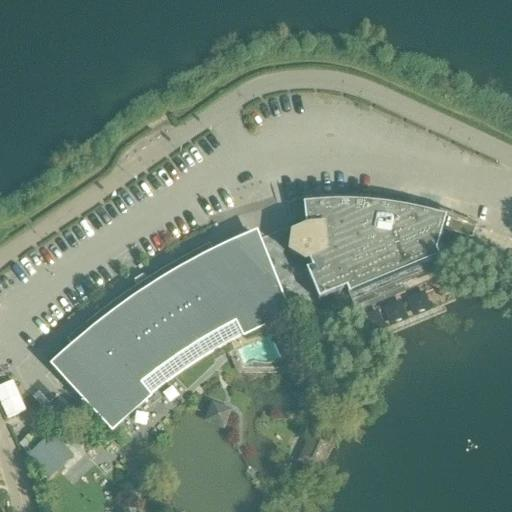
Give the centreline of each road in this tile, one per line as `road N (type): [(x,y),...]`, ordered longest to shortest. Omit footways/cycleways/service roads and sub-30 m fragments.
road 1 (unclassified): [(511,158),(402,107),(300,81),(257,90),(152,157)]
road 2 (unclassified): [(0,256),(152,157)]
